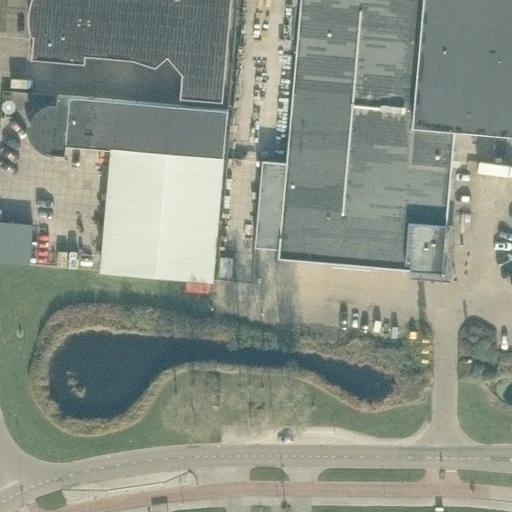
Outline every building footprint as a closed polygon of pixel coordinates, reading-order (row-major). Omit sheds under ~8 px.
[(90,17),(91,0),(37,0),(37,12),(35,12),(35,13),(90,17)] [(138,22),(139,0),(91,0),(90,17),(138,22)] [(184,6),(179,0),(139,0),(138,22),(183,26),(184,6)] [(232,1),(217,0),(179,0),(184,6),(183,26),(230,30),(232,1)] [(298,0),(286,161),(263,159),(256,245),(280,247),(279,257),(412,269),(412,268),(443,271),(453,167),(410,164),(422,0),(298,0)] [(511,133),(511,0),(422,0),(410,164),(453,167),(456,128),(511,133)] [(86,62),(87,54),(90,17),(35,13),(34,13),(37,13),(33,57),(86,62)] [(135,58),(138,22),(90,17),(87,54),(135,58)] [(181,45),(183,26),(138,22),(135,58),(156,65),(169,55),(181,45)] [(227,58),(230,30),(183,26),(181,45),(169,55),(183,73),(203,56),(227,58)] [(224,100),(227,58),(203,56),(183,73),(181,96),(224,100)] [(229,109),(59,94),(58,102),(54,102),(49,102),(45,104),(41,106),(38,109),(35,112),(34,115),(33,116),(32,119),(32,120),(31,122),(31,124),(31,128),(31,132),(32,135),(34,139),(36,142),(38,144),(40,146),(43,148),(45,150),(48,151),(51,151),(54,152),(66,153),(67,144),(112,148),(105,238),(102,269),(214,279),(229,109)] [(221,405),(222,391),(207,390),(206,403),(221,405)]
